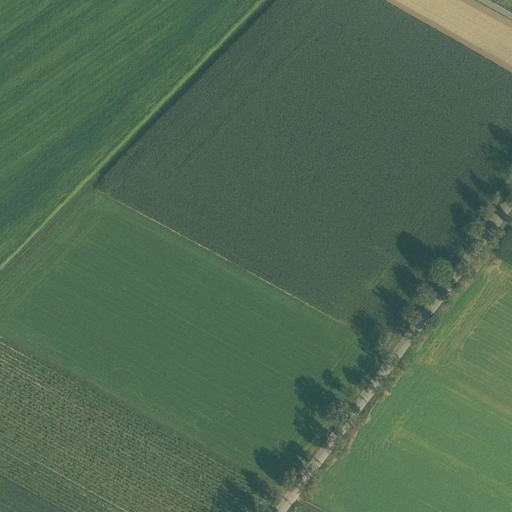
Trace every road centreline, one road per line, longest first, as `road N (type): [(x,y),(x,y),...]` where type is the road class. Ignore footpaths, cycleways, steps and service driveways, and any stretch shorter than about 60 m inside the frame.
road 1 (track): [(273,0),(0,276)]
road 2 (residential): [(280,511),(511,203)]
road 3 (track): [(0,335),(321,511)]
